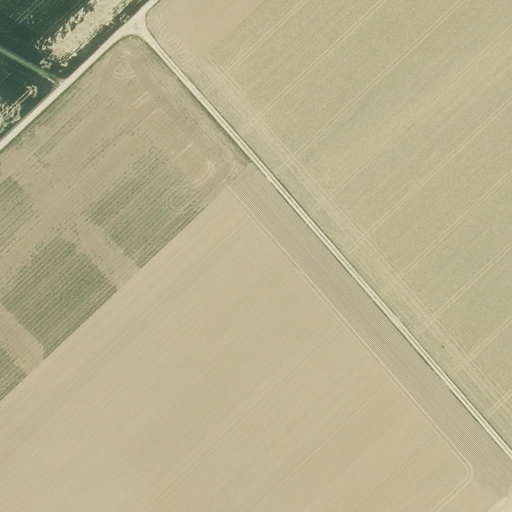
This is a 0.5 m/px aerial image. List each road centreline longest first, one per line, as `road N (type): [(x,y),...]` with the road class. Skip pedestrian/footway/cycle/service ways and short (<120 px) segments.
road 1 (track): [(132,22),(511,453)]
road 2 (track): [(0,146),(155,0)]
